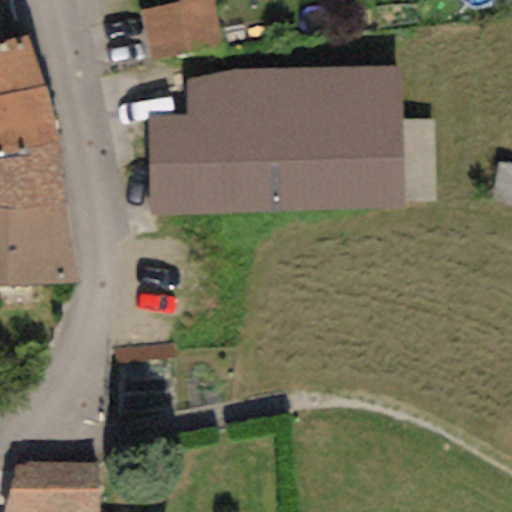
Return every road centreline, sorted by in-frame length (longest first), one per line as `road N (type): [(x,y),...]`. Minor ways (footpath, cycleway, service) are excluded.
road 1 (track): [(27,422),(102,426),(290,403),(348,405),(459,442),(511,471)]
road 2 (residential): [(56,0),(111,180),(107,273),(58,397)]
